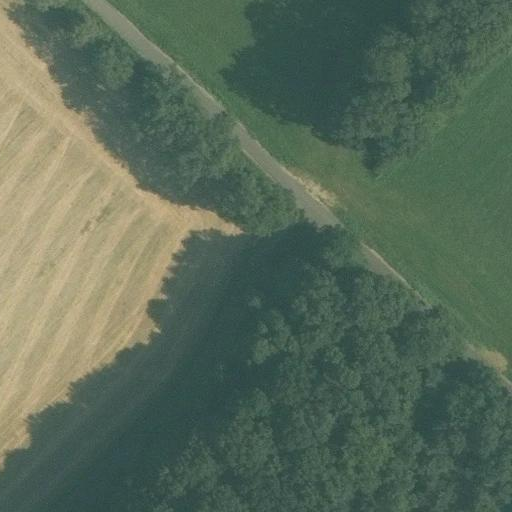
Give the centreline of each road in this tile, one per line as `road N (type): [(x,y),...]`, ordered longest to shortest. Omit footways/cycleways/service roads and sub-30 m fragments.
road 1 (unclassified): [(65,511),(175,400),(220,336),(296,187)]
road 2 (unclassified): [(296,187),(511,388)]
road 3 (unclassified): [(89,0),(296,187)]
